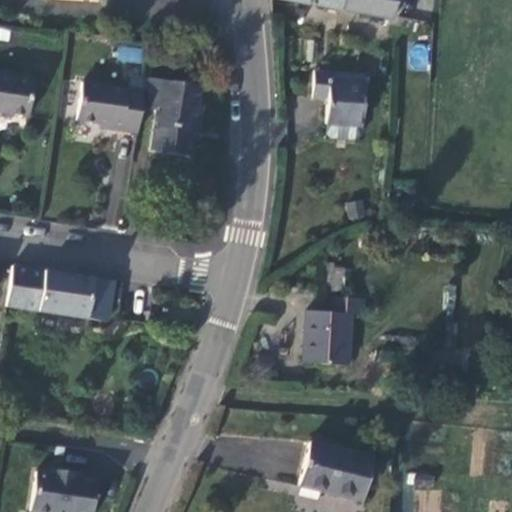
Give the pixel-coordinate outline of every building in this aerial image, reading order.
[(296,0),(294,13),(382,32),(389,0),(296,0)] [(412,2),(401,0),(389,0),(382,32),(405,37),(412,2)] [(0,79),(0,123),(33,128),(39,88),(19,85),(20,80),(3,77),(0,79)] [(340,115),(339,136),(338,146),(344,151),(364,151),(371,148),(372,138),(374,99),(342,97),(342,87),(325,87),(324,114),(340,115)] [(196,98),(151,90),(149,105),(146,126),(159,129),(153,167),(188,173),(191,153),(193,140),(201,142),(205,117),(199,116),(201,103),(196,98)] [(106,145),(142,150),(146,126),(149,105),(87,95),(81,133),(108,137),(106,145)] [(199,154),(201,142),(193,140),(191,153),(199,154)] [(362,200),(344,202),(347,219),(365,216),(362,200)] [(340,289),(345,268),(332,265),(327,286),(340,289)] [(109,325),(116,285),(19,271),(13,309),(109,325)] [(306,374),(354,379),(358,329),(372,330),(374,311),(339,307),(337,325),(310,323),(306,374)] [(311,456),(299,494),(358,511),(363,511),(373,476),(311,456)] [(96,511),(101,482),(83,480),(84,475),(66,473),(65,477),(40,474),(34,511),(96,511)] [(424,490),(422,511),(440,511),(440,510),(438,510),(440,492),(424,490)]
